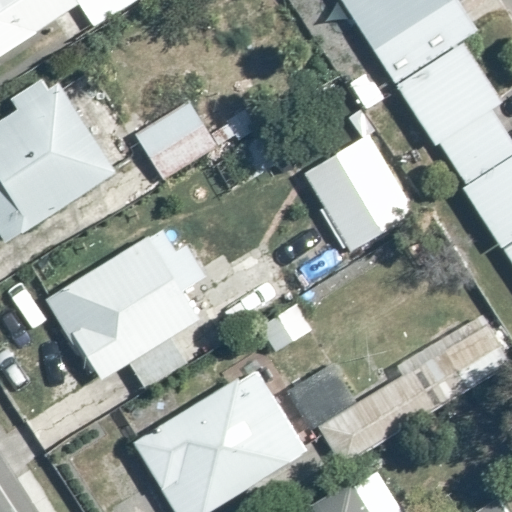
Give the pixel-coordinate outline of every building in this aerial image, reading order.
[(0,0),(0,56),(80,5),(76,0),(0,0)] [(134,0),(77,0),(94,26),(134,0)] [(292,0),(365,114),(401,91),(436,146),(437,146),(503,247),(511,260),(511,134),(495,109),(505,102),(464,39),(477,31),(457,0),(292,0)] [(115,172),(53,75),(17,98),(22,106),(0,119),(0,227),(8,241),(115,172)] [(221,144),(194,100),(136,135),(163,180),(221,144)] [(415,213),(367,132),(303,170),(351,251),(415,213)] [(220,341),(203,316),(149,234),(49,299),(104,382),(130,364),(147,389),(220,341)] [(298,302),(258,325),(276,355),(315,331),(298,302)] [(401,373),(358,399),(334,360),(293,385),(327,440),(341,463),(511,359),(482,309),(395,362),(401,373)] [(207,511),(305,452),(253,369),(134,443),(177,511),(207,511)] [(404,511),(376,464),(294,511),(404,511)] [(511,511),(500,492),(469,511),(511,511)]
